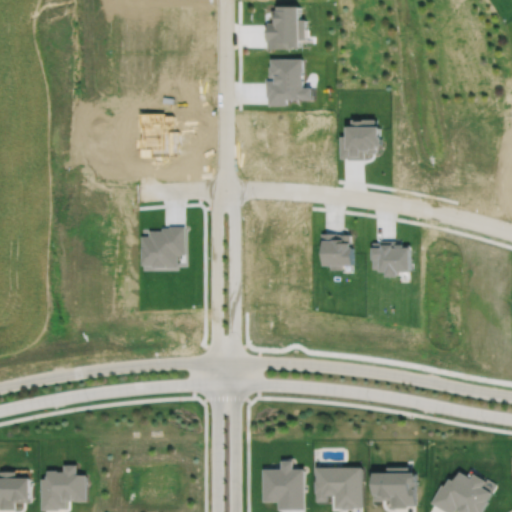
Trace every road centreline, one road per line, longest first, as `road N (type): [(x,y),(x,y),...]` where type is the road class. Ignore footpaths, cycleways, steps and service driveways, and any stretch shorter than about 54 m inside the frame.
road 1 (tertiary): [(0,406),(133,385),(261,382),(372,391),(511,417)]
road 2 (tertiary): [(511,393),(292,361),(143,363),(0,384)]
road 3 (residential): [(140,190),(342,194),(511,230)]
road 4 (residential): [(225,360),(233,331),(233,214),(224,188),(223,0)]
road 5 (residential): [(224,188),(215,213),(216,332),(225,360)]
road 6 (residential): [(226,382),(216,413),(216,511)]
road 7 (residential): [(234,511),(234,412),(226,382)]
